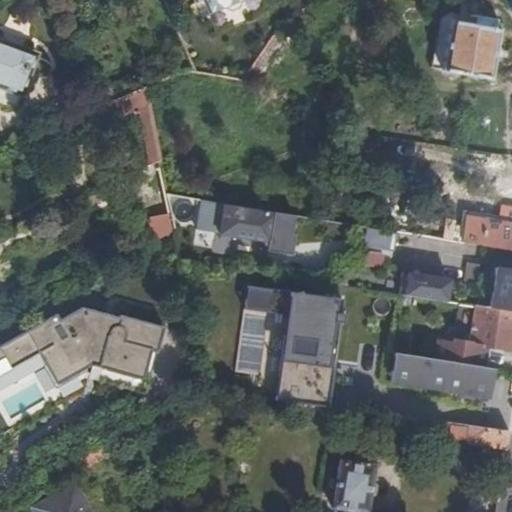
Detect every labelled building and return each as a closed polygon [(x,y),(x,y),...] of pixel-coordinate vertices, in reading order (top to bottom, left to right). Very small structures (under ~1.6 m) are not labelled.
[(193,0),(194,1),(195,0),(202,0),(208,13),(223,7),(225,9),(231,12),(240,8),(243,1),(242,0),(193,0)] [(443,69),(492,77),(499,28),(495,27),(496,20),(476,16),(474,24),(451,20),(443,69)] [(0,38),(0,85),(20,93),(34,50),(0,38)] [(114,100),(130,93),(124,79),(87,94),(92,108),(97,106),(114,100)] [(114,100),(97,106),(101,118),(118,110),(114,100)] [(223,203),(204,201),(199,230),(219,233),(223,203)] [(299,216),(223,203),(219,233),(284,243),(288,222),(297,224),(299,216)] [(511,208),(503,207),(500,221),(511,223),(511,208)] [(148,218),(152,235),(169,231),(166,214),(148,218)] [(446,224),(444,239),(511,249),(511,223),(500,221),(467,216),(465,227),(446,224)] [(511,269),(494,267),(488,307),(511,310),(511,269)] [(404,271),(400,293),(404,294),(445,300),(449,279),(404,271)] [(319,364),(328,295),(244,285),(240,312),(253,313),(249,346),(273,349),(272,358),(319,364)] [(511,310),(488,307),(476,305),(470,341),(452,338),(437,336),(433,360),(483,368),(486,345),(511,349),(511,347),(511,310)] [(43,347),(63,381),(98,362),(151,369),(155,339),(128,335),(129,326),(128,323),(124,320),(124,312),(85,306),(63,318),(58,311),(25,330),(37,351),(43,347)] [(395,354),(329,344),(325,367),(392,378),(391,381),(423,387),(427,359),(395,354)] [(427,359),(423,387),(489,397),(493,370),(483,368),(433,360),(427,359)] [(508,433),(468,427),(466,438),(469,443),(506,450),(508,433)] [(366,511),(373,466),(339,460),(331,507),(364,511),(366,511)] [(88,511),(75,486),(35,507),(37,511),(88,511)]
